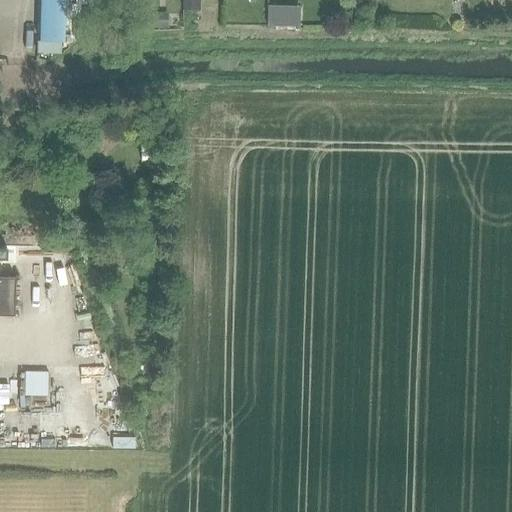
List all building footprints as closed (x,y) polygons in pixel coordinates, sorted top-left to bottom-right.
[(40,0),(39,41),(61,42),(64,42),(65,0),(40,0)] [(183,0),(183,11),(202,11),(201,0),(183,0)] [(268,9),(268,27),(299,27),(299,9),(268,9)] [(142,13),(141,27),(168,28),(169,14),(142,13)] [(60,53),(61,42),(39,41),(37,41),(37,53),(60,53)] [(134,200),(134,216),(153,216),(153,200),(134,200)] [(14,280),(0,279),(0,318),(14,319),(14,280)] [(25,372),(25,396),(47,396),(47,372),(25,372)] [(113,438),(113,449),(135,449),(135,438),(113,438)]
